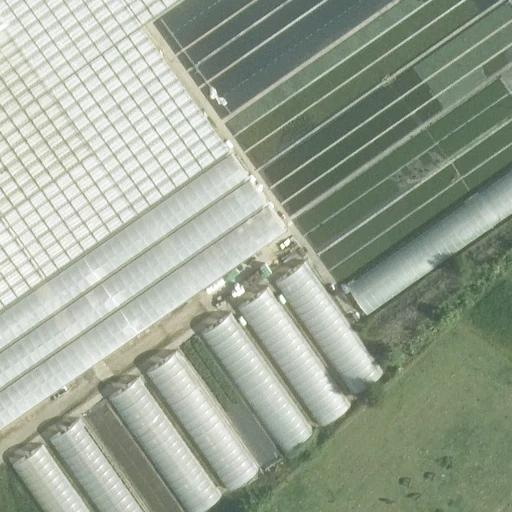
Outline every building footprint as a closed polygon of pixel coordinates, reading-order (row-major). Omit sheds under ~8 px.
[(0,0),(0,431),(286,231),(141,24),(174,0),(0,0)] [(420,236),(346,283),(365,312),(471,245),(463,231),(469,227),(473,234),(511,208),(511,174),(419,233),(420,236)] [(279,277),(348,395),(379,377),(310,259),(279,277)] [(349,406),(269,287),(239,306),(320,426),(349,406)] [(202,332),(279,454),(311,434),(234,312),(202,332)] [(150,367),(226,493),(256,474),(180,349),(150,367)] [(112,389),(7,463),(41,511),(102,511),(125,496),(134,509),(176,479),(112,389)]
